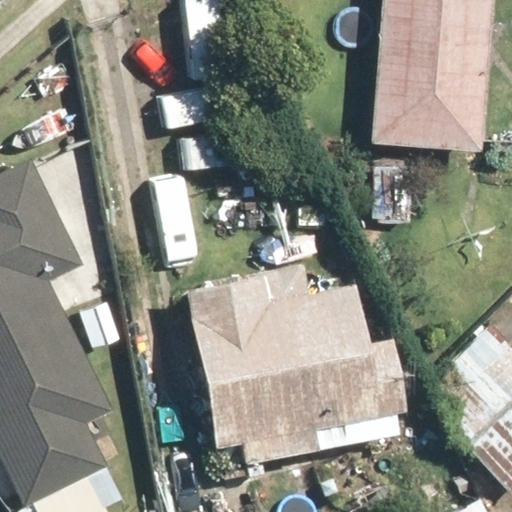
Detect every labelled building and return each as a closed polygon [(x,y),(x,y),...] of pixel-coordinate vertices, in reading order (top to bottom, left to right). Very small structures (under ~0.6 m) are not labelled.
[(382,0),(374,137),(464,143),(473,0),(382,0)] [(0,455),(21,496),(107,451),(18,281),(68,256),(28,177),(0,191),(0,455)] [(189,298),(209,430),(380,405),(361,272),(189,298)] [(511,347),(503,339),(439,401),(511,475),(511,347)] [(473,511),(470,501),(437,511),(473,511)]
